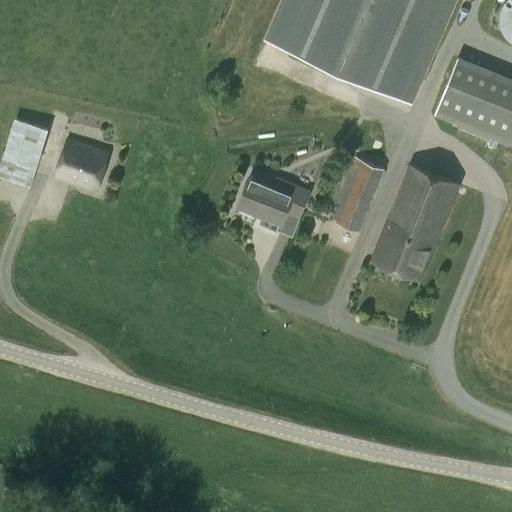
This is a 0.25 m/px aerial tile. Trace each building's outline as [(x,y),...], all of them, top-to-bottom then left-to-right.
[(285,0),(268,39),(408,100),(451,0),(285,0)] [(511,0),(504,0),(503,41),(511,41),(511,0)] [(511,78),(462,59),(439,117),(511,146),(511,78)] [(35,167),(47,128),(14,118),(2,157),(35,167)] [(96,189),(108,153),(66,139),(53,175),(96,189)] [(359,229),(383,169),(355,157),(331,218),(359,229)] [(420,278),(457,182),(410,164),(372,259),(420,278)] [(299,213),(308,191),(277,178),(273,186),(249,176),(237,205),(281,222),(287,208),(299,213)]
